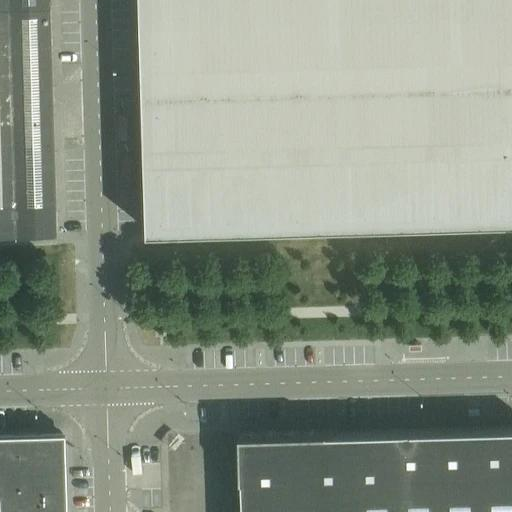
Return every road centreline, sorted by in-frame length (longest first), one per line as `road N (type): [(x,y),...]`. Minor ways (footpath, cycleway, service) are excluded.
road 1 (unclassified): [(114,391),(511,381)]
road 2 (unclassified): [(114,391),(102,0)]
road 3 (unclassified): [(118,511),(114,391)]
